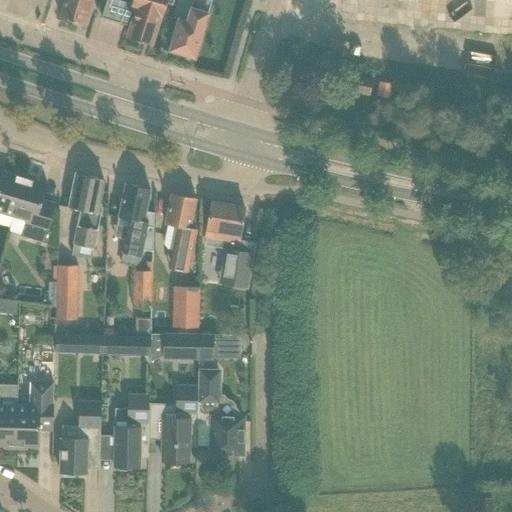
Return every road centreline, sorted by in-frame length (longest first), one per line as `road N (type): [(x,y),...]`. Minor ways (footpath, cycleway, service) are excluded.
road 1 (secondary): [(239,154),(511,212)]
road 2 (residential): [(0,119),(70,152),(232,187),(239,154)]
road 3 (secondary): [(511,193),(245,129)]
road 4 (secondary): [(0,77),(239,154)]
road 5 (residential): [(149,100),(131,69),(0,25)]
road 6 (secondary): [(149,100),(0,50)]
road 7 (unclassified): [(245,129),(279,0)]
